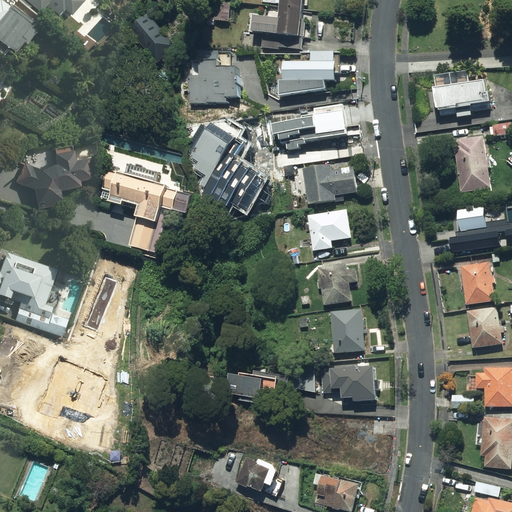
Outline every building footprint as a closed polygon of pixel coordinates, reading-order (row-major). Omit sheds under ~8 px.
[(0,0),(0,44),(15,56),(37,27),(1,0),(0,0)] [(69,19),(84,4),(80,0),(21,0),(38,17),(47,8),(58,19),(64,14),(69,19)] [(279,0),(279,5),(283,5),(282,20),(257,18),(255,34),(267,35),(266,47),(302,50),(303,39),(311,39),(311,33),(312,14),(307,14),(307,0),(279,0)] [(218,22),(231,22),(231,5),(219,4),(218,22)] [(114,30),(116,27),(101,10),(72,37),(88,54),(98,44),(88,34),(104,20),(114,30)] [(147,15),(130,30),(161,65),(178,49),(147,15)] [(353,74),(354,52),(325,52),(325,65),(294,65),(294,94),(337,95),(338,74),(353,74)] [(221,63),(204,61),(202,78),(191,81),(196,106),(227,100),(226,94),(237,95),(240,70),(221,69),(221,63)] [(440,92),(438,92),(442,118),(495,108),(491,85),(475,88),(473,76),(439,82),(440,92)] [(302,146),(307,145),(305,135),(317,133),(318,141),(348,137),(344,112),(316,117),(316,120),(273,127),(275,139),(281,138),(282,146),(288,145),(289,151),(303,149),(302,146)] [(511,124),(494,127),(495,137),(511,134),(511,124)] [(210,125),(192,154),(202,160),(198,168),(207,174),(202,182),(206,184),(202,192),(228,207),(229,201),(246,211),(265,179),(232,160),(242,144),(210,125)] [(487,135),(457,139),(462,191),(492,188),(487,135)] [(33,193),(38,210),(62,205),(59,193),(80,188),(79,183),(92,180),(88,159),(75,162),(72,151),(52,156),(54,163),(33,168),(36,181),(21,185),(33,193)] [(339,203),(337,196),(359,193),(355,168),(335,171),(334,165),(303,170),(309,208),(339,203)] [(142,208),(134,249),(154,253),(164,209),(180,213),(185,192),(110,175),(104,200),(111,201),(110,206),(128,210),(129,204),(142,208)] [(455,236),(457,249),(511,240),(511,217),(492,220),(489,203),(461,207),(465,231),(460,231),(461,235),(455,236)] [(336,248),(334,241),(355,237),(350,212),(308,220),(315,252),(336,248)] [(0,298),(9,302),(11,293),(33,301),(29,312),(51,320),(55,308),(48,305),(59,274),(6,254),(0,272),(0,298)] [(493,264),(462,268),(467,306),(498,303),(493,264)] [(314,297),(324,296),(325,307),(362,304),(359,265),(320,269),(322,289),(313,290),(314,297)] [(500,307),(469,311),(474,348),(505,344),(500,307)] [(365,310),(334,313),(337,354),(369,351),(365,310)] [(331,312),(315,314),(316,324),(332,322),(331,312)] [(326,342),(313,343),(315,354),(327,353),(326,342)] [(59,358),(37,412),(57,420),(62,407),(94,420),(110,379),(59,358)] [(370,368),(370,362),(358,362),(358,368),(325,368),(325,395),(337,395),(337,392),(344,392),(344,401),(378,400),(378,368),(370,368)] [(478,389),(487,389),(486,406),(511,406),(511,368),(487,369),(487,373),(478,373),(478,389)] [(295,378),(256,369),(253,378),(241,375),(239,383),(233,382),(230,395),(288,408),(295,378)] [(476,395),(454,394),(453,409),(475,410),(476,395)] [(511,419),(486,418),(482,457),(486,458),(485,466),(511,468),(511,419)] [(354,460),(355,443),(368,444),(370,424),(327,420),(323,457),(354,460)] [(277,471),(250,458),(239,483),(266,495),(277,471)] [(354,511),(361,487),(325,477),(318,504),(347,511),(354,511)] [(502,486),(477,483),(476,493),(501,496),(502,486)] [(511,511),(511,503),(491,500),(491,502),(476,499),(473,511),(511,511)]
